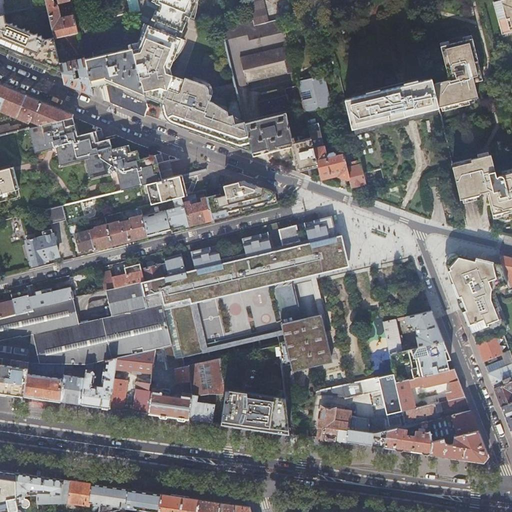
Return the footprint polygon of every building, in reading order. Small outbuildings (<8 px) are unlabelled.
[(0,0),(0,50),(7,54),(7,56),(8,56),(8,57),(16,61),(18,62),(19,61),(21,62),(20,63),(31,67),(31,66),(33,67),(32,68),(43,72),(43,71),(45,72),(46,70),(54,74),(63,78),(57,53),(56,46),(54,39),(48,11),(36,13),(41,35),(37,35),(37,33),(32,34),(29,32),(28,29),(25,30),(24,28),(20,28),(16,27),(16,24),(12,25),(12,22),(8,23),(5,22),(4,14),(32,8),(30,0),(0,0)] [(45,0),(48,11),(54,39),(78,33),(74,16),(60,19),(57,5),(53,3),(53,1),(52,1),(51,0),(57,0),(58,3),(70,1),(70,0),(45,0)] [(151,0),(151,1),(159,5),(150,28),(142,24),(140,30),(139,36),(139,38),(136,45),(131,46),(131,48),(85,59),(91,86),(100,85),(109,83),(147,98),(147,101),(109,85),(106,86),(110,103),(139,115),(143,117),(148,105),(148,104),(161,109),(159,103),(163,104),(164,110),(165,113),(166,115),(168,117),(170,119),(172,120),(173,122),(174,123),(175,124),(176,125),(178,126),(208,137),(234,146),(235,144),(241,146),(250,144),(244,121),(239,100),(234,82),(212,88),(212,86),(210,83),(207,81),(194,76),(193,79),(185,77),(184,80),(171,75),(165,63),(166,63),(170,65),(173,59),(178,53),(181,50),(184,42),(179,40),(189,17),(193,6),(196,1),(196,0),(151,0)] [(247,0),(252,20),(254,25),(268,22),(262,0),(247,0)] [(511,0),(499,0),(491,3),(502,36),(511,33),(511,0)] [(285,18),(291,17),(288,5),(282,7),(285,18)] [(254,25),(252,20),(221,27),(224,40),(247,35),(248,40),(285,32),(282,19),(268,22),(254,25)] [(64,45),(65,51),(66,51),(68,59),(73,58),(73,61),(85,58),(84,56),(78,33),(54,39),(56,46),(64,45)] [(449,80),(433,84),(438,103),(439,108),(478,98),(475,83),(483,81),(473,39),(441,46),(449,80)] [(56,46),(57,53),(65,51),(64,45),(56,46)] [(288,74),(295,72),(289,46),(240,58),(242,71),(285,61),(288,74)] [(57,53),(63,78),(65,84),(80,91),(93,96),(92,89),(91,86),(85,59),(85,58),(73,61),(68,62),(68,59),(66,51),(65,51),(57,53)] [(297,82),(298,86),(302,99),(304,111),(331,104),(325,78),(324,75),(297,82)] [(91,86),(92,89),(106,86),(109,85),(147,101),(147,98),(109,83),(100,85),(91,86)] [(368,99),(346,104),(353,134),(440,112),(439,108),(438,103),(433,84),(433,83),(419,87),(419,84),(367,96),(368,99)] [(0,84),(0,111),(16,118),(25,95),(20,92),(11,89),(0,84)] [(252,153),(253,157),(261,155),(291,148),(297,173),(308,170),(310,177),(313,178),(320,176),(311,138),(295,141),(294,137),(292,138),(285,113),(291,112),(288,102),(302,99),(298,86),(284,89),(285,95),(256,102),(259,117),(252,119),(244,121),(250,144),(252,153)] [(37,120),(38,125),(71,116),(75,118),(74,115),(34,98),(25,95),(16,118),(28,123),(31,117),(37,120)] [(159,103),(161,109),(161,112),(163,115),(164,118),(166,120),(169,122),(172,124),(178,126),(176,125),(175,124),(174,123),(173,122),(172,120),(170,119),(168,117),(166,115),(165,113),(164,110),(163,104),(159,103)] [(71,116),(38,125),(36,125),(43,150),(64,145),(69,166),(96,161),(100,175),(116,172),(121,191),(147,184),(162,180),(157,161),(155,154),(139,158),(137,149),(128,151),(125,145),(112,147),(109,140),(98,143),(95,132),(80,135),(75,118),(71,116)] [(310,120),(307,121),(311,138),(320,176),(320,178),(336,174),(336,176),(347,178),(349,177),(347,166),(343,154),(335,155),(335,153),(333,152),(329,153),(328,155),(329,157),(327,158),(318,122),(311,124),(310,120)] [(0,126),(3,134),(18,130),(17,125),(9,127),(8,124),(0,126)] [(246,151),(252,153),(250,144),(241,146),(235,144),(234,146),(246,151)] [(511,172),(496,176),(490,154),(471,159),(472,162),(453,167),(461,200),(464,199),(477,195),(485,193),(493,219),(505,221),(511,219),(511,172)] [(0,156),(0,201),(24,196),(17,167),(4,170),(0,156)] [(347,166),(349,177),(352,187),(365,184),(359,159),(351,161),(352,165),(347,166)] [(183,175),(162,180),(147,184),(152,204),(158,202),(173,198),(182,196),(188,195),(184,180),(183,175)] [(220,194),(207,197),(212,219),(231,215),(233,210),(269,201),(270,200),(271,200),(271,199),(272,198),(272,197),(272,196),(273,195),(272,194),(272,193),(272,192),(271,191),(270,191),(270,190),(269,190),(268,189),(259,186),(243,181),(223,186),(226,195),(221,196),(220,194)] [(195,203),(192,194),(188,195),(182,196),(189,225),(212,219),(207,197),(202,198),(200,203),(199,204),(197,203),(195,203)] [(233,210),(231,215),(277,203),(274,194),(272,194),(273,195),(272,196),(272,197),(272,198),(271,199),(271,200),(270,200),(269,201),(233,210)] [(175,207),(166,209),(171,230),(189,225),(182,196),(173,198),(175,207)] [(152,204),(140,207),(142,215),(160,211),(158,202),(152,204)] [(62,205),(53,207),(57,222),(66,220),(62,205)] [(140,207),(133,209),(135,217),(142,215),(140,207)] [(160,211),(142,215),(145,229),(154,228),(155,234),(166,231),(161,210),(160,211)] [(463,221),(461,210),(452,211),(455,223),(463,221)] [(145,229),(142,215),(135,217),(129,218),(130,220),(125,221),(130,240),(147,236),(145,229)] [(337,237),(334,225),(338,224),(336,215),(297,225),(279,230),(283,249),(273,252),(268,232),(242,239),(245,253),(221,259),(218,245),(191,251),(196,269),(185,272),(185,271),(177,273),(168,275),(143,280),(139,281),(145,308),(162,304),(172,345),(162,347),(164,355),(165,362),(283,335),(285,341),(278,343),(281,367),(290,365),(292,372),(332,363),(325,334),(322,314),(281,324),(282,331),(207,348),(197,302),(312,276),(349,267),(342,235),(337,237)] [(106,221),(104,216),(90,220),(91,225),(106,221)] [(130,240),(125,221),(120,223),(119,221),(106,224),(112,245),(129,240),(130,240)] [(94,229),(89,230),(93,246),(94,249),(112,245),(106,224),(94,227),(94,229)] [(145,229),(147,236),(155,234),(154,228),(145,229)] [(43,236),(26,241),(32,265),(43,262),(43,259),(58,256),(51,229),(42,231),(43,236)] [(93,246),(89,230),(75,234),(79,250),(93,246)] [(181,254),(163,258),(165,263),(165,265),(168,275),(177,273),(185,271),(183,261),(181,254)] [(491,293),(491,292),(493,288),(506,284),(508,284),(502,266),(475,260),(458,256),(453,254),(445,263),(446,267),(460,302),(466,317),(476,344),(503,334),(507,332),(506,330),(502,319),(498,311),(494,299),(495,295),(494,294),(491,293)] [(511,259),(499,256),(502,266),(508,284),(510,292),(511,290),(511,352),(511,353),(511,356),(511,259)] [(111,277),(114,287),(139,281),(143,280),(140,269),(139,262),(124,265),(126,273),(111,277)] [(140,269),(143,280),(168,275),(165,265),(165,263),(154,265),(147,267),(140,269)] [(99,273),(104,290),(114,288),(114,287),(111,277),(110,270),(99,273)] [(0,391),(23,395),(28,362),(65,363),(87,364),(94,362),(106,360),(116,358),(162,347),(172,345),(162,304),(145,308),(139,281),(114,287),(114,288),(104,290),(80,296),(73,298),(31,307),(32,310),(15,313),(0,316),(0,391)] [(507,288),(506,284),(493,288),(491,292),(491,293),(494,294),(495,291),(507,288)] [(29,296),(31,307),(73,298),(70,287),(52,291),(51,287),(34,291),(35,295),(29,296)] [(14,307),(15,313),(32,310),(31,307),(29,296),(27,289),(17,292),(20,304),(19,306),(14,307)] [(0,316),(15,313),(14,307),(12,300),(0,302),(0,316)] [(437,326),(431,312),(404,318),(405,325),(410,324),(412,326),(413,329),(415,329),(415,332),(417,334),(417,336),(415,336),(417,347),(443,341),(437,326)] [(402,350),(395,319),(383,322),(389,353),(402,350)] [(503,334),(476,344),(483,361),(501,355),(503,359),(506,367),(488,374),(494,389),(511,382),(511,356),(511,353),(503,334)] [(448,355),(443,341),(417,347),(402,350),(389,353),(392,364),(409,360),(413,379),(454,370),(448,355)] [(164,355),(162,347),(116,358),(114,369),(151,373),(152,372),(154,354),(164,355)] [(114,369),(116,358),(106,360),(105,367),(103,367),(100,386),(93,385),(95,373),(92,370),(94,362),(87,364),(81,403),(98,406),(109,407),(113,378),(114,369)] [(188,365),(190,381),(191,388),(191,394),(188,419),(212,423),(214,404),(197,401),(198,393),(224,394),(218,358),(188,365)] [(485,366),(488,374),(506,367),(503,359),(485,366)] [(59,400),(65,363),(28,362),(23,395),(28,396),(26,403),(42,405),(57,407),(58,400),(59,400)] [(81,403),(87,364),(65,363),(59,400),(71,402),(81,403)] [(185,365),(175,368),(177,383),(179,382),(179,386),(188,385),(187,381),(190,381),(188,365),(185,365)] [(454,370),(413,379),(395,383),(402,411),(414,409),(415,409),(410,388),(420,386),(420,388),(448,383),(451,392),(445,393),(446,398),(437,400),(437,403),(438,403),(464,397),(459,383),(454,370)] [(350,416),(348,430),(375,433),(397,428),(418,423),(416,418),(436,413),(433,404),(415,409),(414,409),(402,411),(395,383),(394,374),(371,379),(315,392),(315,395),(323,394),(344,396),(344,398),(381,391),(387,417),(368,420),(350,416)] [(113,378),(109,407),(115,408),(122,409),(126,380),(113,378)] [(138,412),(145,413),(150,379),(146,378),(145,383),(137,382),(132,411),(138,412)] [(511,382),(494,389),(510,431),(511,430),(511,395),(511,394),(511,382)] [(191,394),(191,388),(188,388),(188,393),(181,392),(181,395),(174,394),(174,395),(169,394),(169,389),(160,388),(160,389),(152,388),(148,413),(170,416),(188,419),(191,394)] [(288,434),(284,398),(225,389),(224,394),(221,424),(288,434)] [(464,397),(438,403),(440,409),(467,403),(464,397)] [(346,442),(348,430),(350,416),(351,411),(321,407),(316,438),(346,442)] [(475,424),(470,411),(438,418),(427,421),(432,441),(443,438),(453,436),(477,430),(475,424)] [(436,413),(416,418),(418,423),(427,421),(438,418),(436,413)] [(397,428),(394,449),(430,454),(432,441),(427,421),(418,423),(397,428)] [(394,449),(397,428),(375,433),(348,430),(346,442),(394,449)] [(487,456),(477,430),(453,436),(451,444),(445,443),(443,438),(432,441),(430,454),(482,462),(487,456)] [(0,511),(19,511),(18,511),(17,511),(17,507),(20,507),(22,508),(23,508),(25,508),(26,508),(27,507),(28,506),(29,504),(28,502),(28,501),(26,500),(25,499),(23,499),(23,496),(16,497),(15,473),(0,470),(0,511)] [(34,476),(15,473),(16,497),(23,496),(25,495),(26,491),(29,490),(30,488),(41,489),(40,494),(60,494),(61,480),(60,479),(60,474),(49,472),(35,470),(34,476)] [(40,494),(36,495),(36,504),(66,503),(87,506),(91,484),(76,482),(61,480),(60,494),(40,494)] [(105,486),(91,484),(87,506),(86,511),(95,511),(97,503),(99,504),(99,506),(102,506),(106,507),(105,511),(119,509),(120,502),(125,503),(127,489),(105,486)] [(129,489),(127,489),(125,503),(125,508),(137,510),(151,511),(157,511),(159,494),(143,491),(129,489)] [(177,496),(159,494),(157,511),(195,511),(197,499),(177,496)] [(216,502),(197,499),(195,511),(233,511),(234,505),(216,502)]
